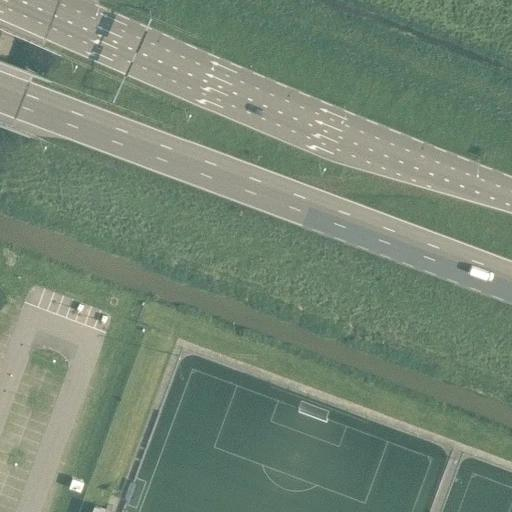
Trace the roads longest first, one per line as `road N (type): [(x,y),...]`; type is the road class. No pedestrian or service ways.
road 1 (primary): [(0,93),(511,283)]
road 2 (primary): [(511,192),(49,0)]
